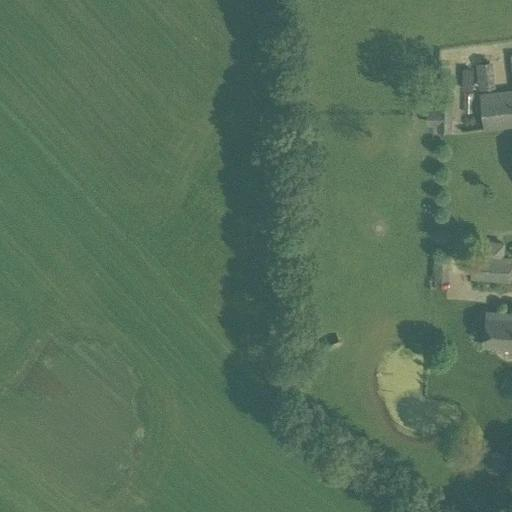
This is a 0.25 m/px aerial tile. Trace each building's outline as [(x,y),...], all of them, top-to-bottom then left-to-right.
[(477,87),(494,86),(493,60),(476,61),(477,87)] [(463,67),(463,88),(473,88),(473,67),(463,67)] [(511,88),(479,92),(483,129),(511,125),(511,88)] [(451,131),(453,101),(437,100),(437,109),(427,109),(427,124),(436,125),(437,130),(451,131)] [(511,255),(501,255),(502,244),(483,242),(482,254),(473,253),(471,278),(510,281),(511,262),(511,255)] [(446,280),(446,261),(432,261),(432,279),(446,280)] [(511,345),(511,314),(488,313),(486,344),(511,345)] [(329,351),(341,344),(335,334),(323,341),(329,351)]
